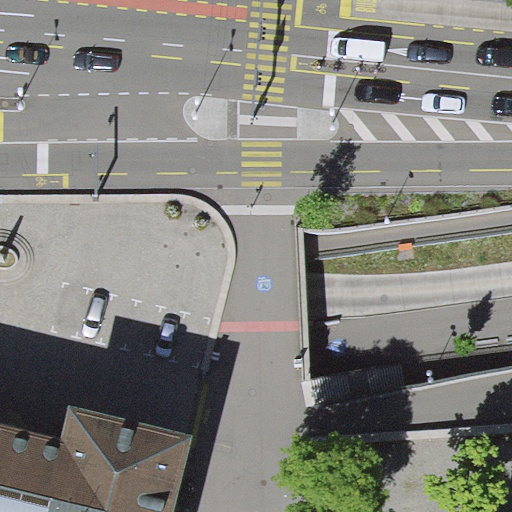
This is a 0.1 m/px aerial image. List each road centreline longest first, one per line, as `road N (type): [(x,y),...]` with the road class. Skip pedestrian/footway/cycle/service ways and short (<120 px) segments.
road 1 (secondary): [(511,121),(201,96)]
road 2 (primary): [(201,96),(89,26)]
